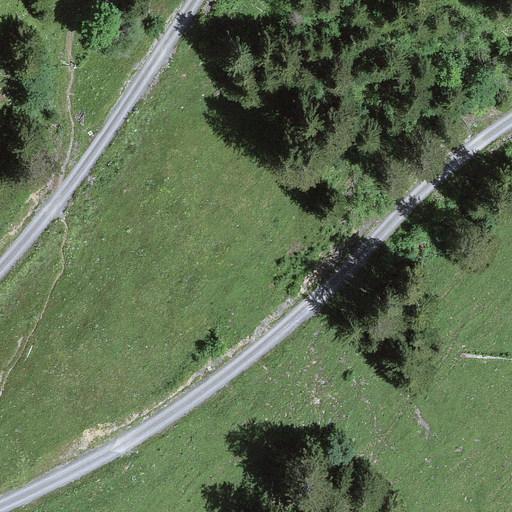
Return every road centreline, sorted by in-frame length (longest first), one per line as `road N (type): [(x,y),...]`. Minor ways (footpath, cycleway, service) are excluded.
road 1 (track): [(0,505),(148,429),(229,371),(340,278),(441,171),(511,119)]
road 2 (track): [(194,0),(59,200),(0,268)]
